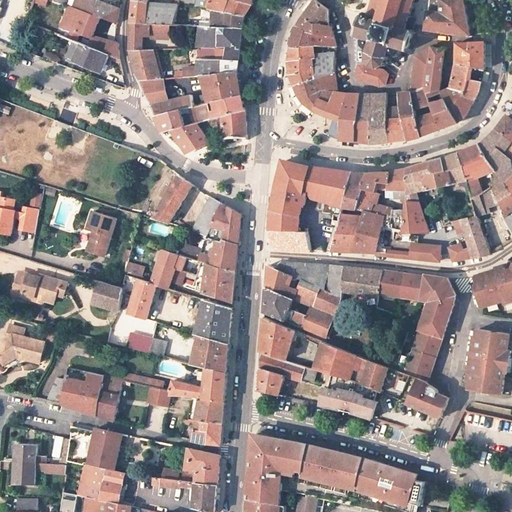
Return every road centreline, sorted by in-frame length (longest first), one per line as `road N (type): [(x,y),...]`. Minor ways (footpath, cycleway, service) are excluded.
road 1 (residential): [(500,37),(487,104),(460,132),(386,153),(264,140)]
road 2 (residential): [(335,0),(350,85),(394,86),(418,42),(500,37)]
road 3 (residential): [(0,402),(238,452)]
road 4 (unclassified): [(462,269),(255,254)]
road 5 (residential): [(241,408),(435,459)]
road 6 (unclassified): [(435,459),(460,398),(462,269)]
road 7 (tertiary): [(241,408),(255,254)]
road 8 (residential): [(132,113),(189,167),(261,179)]
road 9 (tertiary): [(264,140),(273,49),(291,0)]
road 10 (residential): [(0,62),(132,113)]
